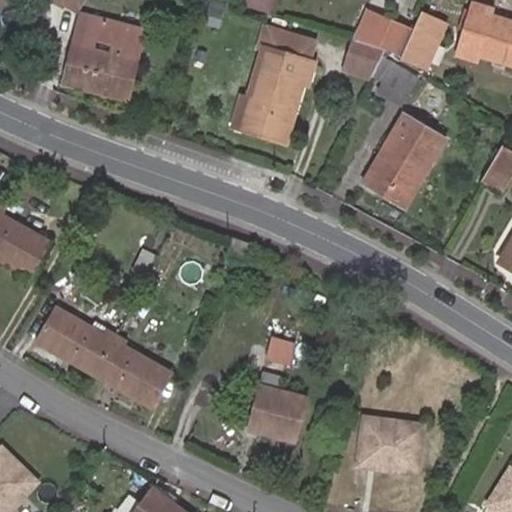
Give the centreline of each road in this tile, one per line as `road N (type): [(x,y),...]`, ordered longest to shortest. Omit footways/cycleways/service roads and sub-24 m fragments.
road 1 (tertiary): [(0,110),(365,257),(511,345)]
road 2 (residential): [(276,511),(0,371)]
